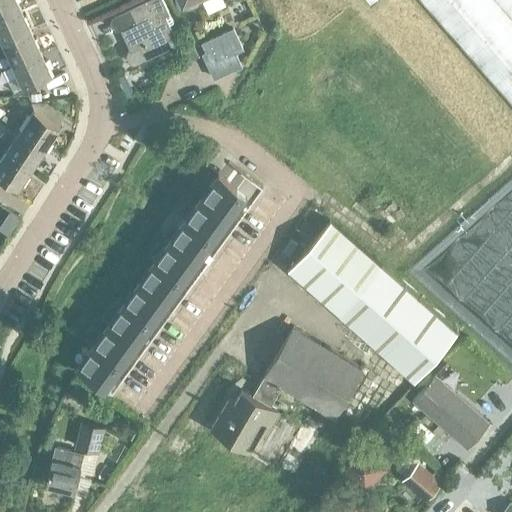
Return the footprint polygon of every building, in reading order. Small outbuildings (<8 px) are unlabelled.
[(18,0),(0,0),(0,15),(21,6),(18,0)] [(145,0),(129,8),(136,22),(130,25),(130,23),(120,28),(130,50),(140,46),(146,58),(177,44),(165,16),(169,14),(163,2),(164,1),(163,0),(145,0)] [(511,0),(420,0),(511,103),(511,0)] [(21,6),(0,15),(0,30),(5,40),(32,28),(21,6)] [(213,77),(242,64),(236,51),(244,48),(234,26),(201,41),(205,50),(201,52),(213,77)] [(32,28),(5,40),(15,62),(42,50),(32,28)] [(42,50),(15,62),(26,85),(53,73),(42,50)] [(35,109),(21,129),(46,146),(60,126),(35,109)] [(46,146),(21,129),(7,149),(32,166),(46,146)] [(32,166),(7,149),(0,159),(0,174),(18,187),(32,166)] [(238,219),(254,198),(219,172),(203,193),(238,219)] [(223,241),(238,219),(203,193),(187,215),(223,241)] [(223,241),(187,215),(171,236),(207,262),(223,241)] [(318,218),(310,228),(317,232),(324,223),(318,218)] [(324,223),(317,232),(324,237),(331,227),(324,223)] [(289,233),(265,267),(282,279),(306,246),(289,233)] [(207,262),(171,236),(156,257),(191,283),(207,262)] [(349,244),(342,254),(348,259),(355,249),(349,244)] [(306,246),(282,279),(299,292),(323,258),(306,246)] [(355,249),(348,259),(355,263),(362,254),(355,249)] [(176,305),(191,283),(156,257),(140,279),(176,305)] [(323,258),(299,292),(316,304),(340,270),(323,258)] [(340,270),(316,304),(333,316),(357,282),(340,270)] [(380,271),(373,281),(379,285),(386,276),(380,271)] [(386,276),(379,285),(386,290),(393,280),(386,276)] [(176,305),(140,279),(124,300),(160,326),(176,305)] [(357,282),(333,316),(350,328),(374,294),(357,282)] [(374,294),(350,328),(367,340),(391,307),(374,294)] [(160,326),(124,300),(109,322),(144,347),(160,326)] [(232,310),(208,344),(226,357),(250,323),(232,310)] [(144,347),(109,322),(93,343),(129,369),(144,347)] [(250,323),(226,357),(243,369),(267,335),(250,323)] [(267,335),(243,369),(260,381),(284,347),(267,335)] [(129,369),(93,343),(77,364),(113,390),(129,369)] [(284,347),(260,381),(276,393),(300,359),(284,347)] [(300,359),(276,393),(293,405),(317,371),(300,359)] [(188,366),(181,376),(188,380),(195,371),(188,366)] [(317,371),(293,405),(311,417),(335,384),(317,371)] [(466,447),(489,421),(435,373),(412,399),(466,447)] [(208,381),(201,391),(208,395),(215,386),(208,381)] [(235,400),(228,410),(235,414),(242,405),(235,400)] [(242,405),(235,414),(241,419),(248,409),(242,405)] [(152,417),(145,427),(151,431),(158,422),(152,417)] [(91,423),(85,448),(98,452),(105,426),(91,423)] [(268,424),(261,434),(268,438),(275,429),(268,424)] [(288,438),(281,448),(287,452),(294,443),(288,438)] [(386,467),(391,462),(368,441),(364,446),(363,445),(341,469),(365,491),(387,468),(386,467)] [(146,444),(122,478),(140,491),(164,457),(146,444)] [(52,457),(45,483),(74,490),(84,453),(72,450),(55,446),(52,457)] [(198,451),(191,461),(198,465),(205,456),(198,451)] [(205,456),(198,465),(204,470),(211,460),(205,456)] [(164,457),(140,491),(158,503),(181,470),(164,457)] [(425,496),(439,480),(440,481),(447,472),(439,465),(431,474),(418,462),(415,465),(405,457),(397,467),(407,475),(404,478),(425,496)] [(200,478),(176,511),(177,511),(202,511),(218,490),(200,478)] [(218,490),(202,511),(229,511),(236,503),(218,490)] [(251,490),(244,499),(251,504),(258,494),(251,490)] [(329,511),(363,511),(345,495),(329,511)] [(511,511),(511,501),(510,500),(499,511),(511,511)]
